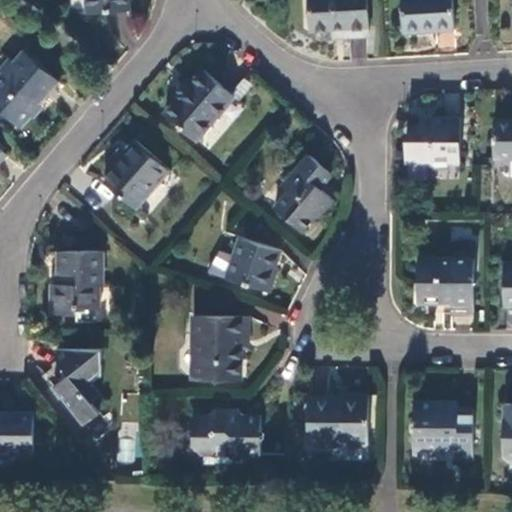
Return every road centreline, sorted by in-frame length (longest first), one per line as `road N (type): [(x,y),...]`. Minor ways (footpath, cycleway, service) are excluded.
road 1 (residential): [(192,7),(4,222)]
road 2 (residential): [(389,350),(336,354),(311,338),(305,310),(323,280),(368,238)]
road 3 (residential): [(192,7),(343,97)]
road 4 (residential): [(343,97),(397,78),(511,68)]
road 5 (residential): [(368,238),(375,146),(343,97)]
road 6 (residential): [(4,346),(4,222)]
road 7 (residential): [(511,349),(389,350)]
